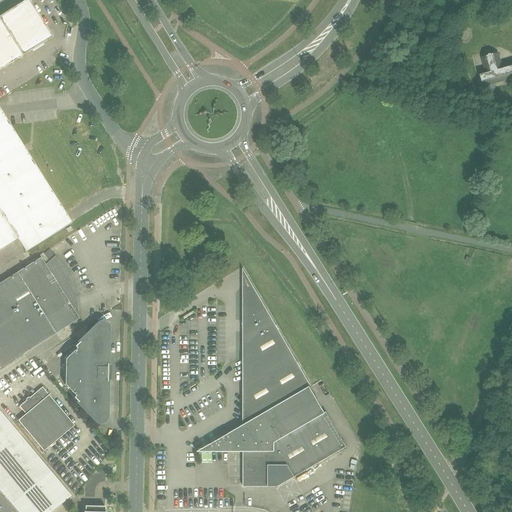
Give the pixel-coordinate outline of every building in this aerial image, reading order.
[(0,70),(52,37),(28,0),(26,0),(0,16),(0,70)] [(458,60),(450,51),(444,57),(453,65),(458,60)] [(485,68),(478,69),(483,86),(479,87),(480,93),(496,88),(494,82),(511,77),(511,59),(501,63),(498,52),(482,56),(485,68)] [(0,212),(18,241),(25,252),(71,224),(0,110),(0,212)] [(18,241),(0,212),(0,251),(17,240),(18,241)] [(79,319),(77,316),(77,312),(77,307),(76,302),(75,297),(76,296),(75,294),(74,292),(73,288),(72,285),(71,281),(69,278),(67,273),(65,270),(64,268),(62,265),(60,262),(58,259),(55,256),(45,265),(41,257),(17,272),(17,273),(0,283),(0,368),(55,333),(55,334),(72,323),(77,324),(77,320),(79,319)] [(278,487),(346,447),(326,412),(325,413),(310,388),(311,387),(254,288),(243,288),(243,425),(197,452),(243,452),(244,487),(278,487)] [(74,398),(94,419),(96,421),(98,422),(100,423),(103,422),(105,421),(106,419),(107,417),(107,379),(109,379),(109,367),(108,367),(108,329),(108,327),(106,325),(104,323),(102,323),(100,323),(98,325),(75,347),(76,349),(65,359),(65,385),(76,396),(74,398)] [(25,414),(18,420),(44,451),(74,425),(42,387),(19,406),(25,414)] [(51,511),(71,496),(50,472),(0,411),(0,490),(18,511),(51,511)]
